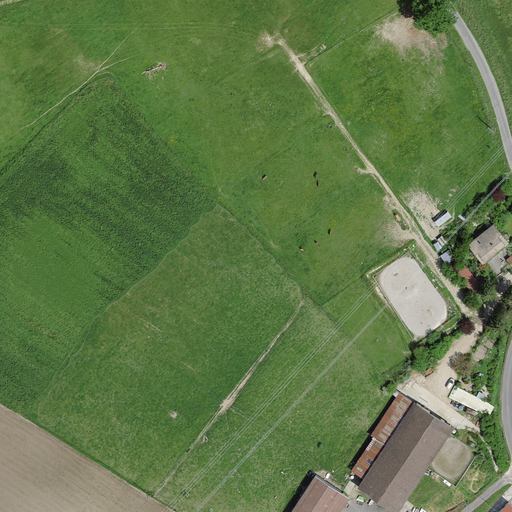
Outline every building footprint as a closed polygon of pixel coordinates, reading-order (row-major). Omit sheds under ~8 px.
[(477,247),(490,263),(511,244),(499,229),(477,247)] [(476,288),(483,284),(471,263),(463,267),(476,288)] [(418,401),(401,390),(374,431),(392,442),(418,401)] [(423,463),(449,422),(449,420),(418,401),(392,442),(423,463)] [(374,431),(346,473),(396,505),(423,463),(392,442),(374,431)] [(328,511),(341,491),(338,489),(315,474),(290,511),(328,511)] [(511,511),(511,502),(511,501),(500,511),(511,511)]
